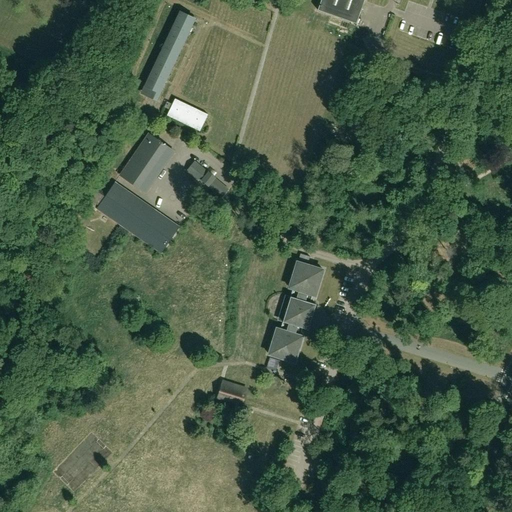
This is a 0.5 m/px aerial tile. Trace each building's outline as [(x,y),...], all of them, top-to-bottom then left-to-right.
[(320,0),(317,11),(356,24),(364,0),(320,0)] [(156,101),(194,19),(180,12),(143,92),(147,94),(146,96),(156,101)] [(164,107),(169,110),(167,115),(200,130),(208,114),(175,98),(172,104),(167,101),(164,107)] [(149,135),(120,176),(145,193),(174,152),(149,135)] [(200,183),(202,181),(221,197),(227,190),(213,179),(213,178),(208,174),(194,163),(187,172),(200,183)] [(100,186),(108,190),(111,185),(104,181),(100,186)] [(114,184),(108,194),(91,182),(82,195),(99,206),(97,209),(161,253),(178,228),(114,184)] [(292,290),(289,299),(287,301),(285,303),(284,305),(283,307),(282,311),(281,314),(282,317),(282,320),(283,321),(280,331),(277,330),(277,329),(276,329),(268,355),(269,356),(269,355),(279,358),(279,357),(284,359),(284,360),(293,363),(294,363),(302,337),(301,337),(300,337),(302,329),(308,331),(316,305),(310,303),(312,296),(314,296),(314,297),(323,270),(322,270),(322,271),(312,268),(312,269),(307,267),(307,266),(297,263),(298,263),(297,263),(289,289),(290,289),(292,290)] [(361,357),(365,346),(358,344),(355,355),(361,357)] [(276,371),(279,361),(269,358),(266,368),(276,371)] [(246,389),(223,383),(218,398),(241,405),(246,389)]
